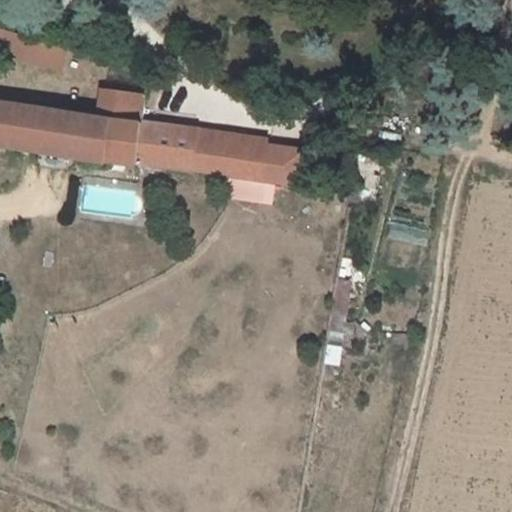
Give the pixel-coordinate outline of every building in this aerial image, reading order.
[(0,49),(7,51),(12,34),(0,30),(0,49)] [(116,121),(144,126),(147,101),(119,97),(116,121)] [(0,148),(12,151),(19,107),(0,103),(0,148)] [(116,121),(19,107),(12,151),(76,160),(139,168),(144,128),(144,126),(116,121)] [(144,128),(139,168),(157,170),(224,180),(251,184),(262,186),(267,151),(220,144),(221,139),(144,128)] [(306,156),(267,151),(262,186),(297,190),(306,156)] [(249,202),(251,184),(224,180),(222,198),(249,202)]
